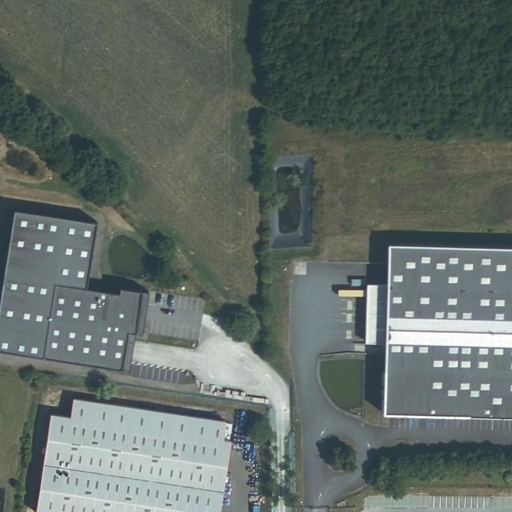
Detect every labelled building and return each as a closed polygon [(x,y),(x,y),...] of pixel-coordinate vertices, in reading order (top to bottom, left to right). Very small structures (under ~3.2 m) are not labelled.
[(135,333),(142,290),(120,286),(120,287),(119,293),(86,287),(97,221),(14,208),(0,293),(0,349),(122,369),(127,339),(134,340),(135,333)] [(511,416),(511,246),(388,243),(386,284),(385,343),(383,413),(511,416)] [(385,343),(386,284),(368,284),(366,342),(385,343)] [(142,290),(135,333),(142,334),(149,291),(142,290)] [(129,370),(134,340),(127,339),(122,369),(129,370)] [(217,511),(229,440),(221,439),(224,420),(72,396),(69,414),(49,411),(33,510),(45,511),(217,511)]
